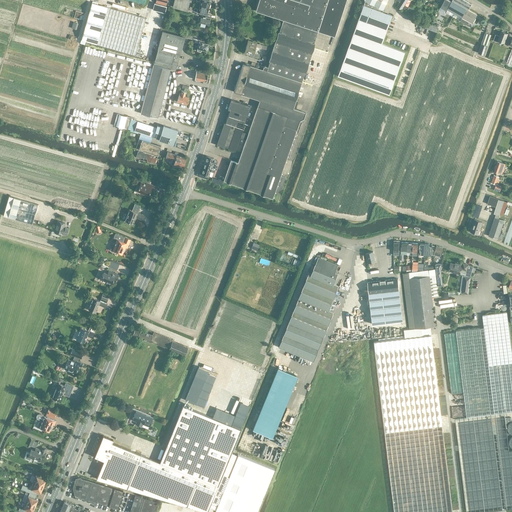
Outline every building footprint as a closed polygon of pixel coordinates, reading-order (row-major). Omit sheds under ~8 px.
[(191,12),(193,7),(189,6),(190,0),(174,0),(172,7),(191,12)] [(243,63),(234,92),(259,100),(292,110),(293,108),(295,108),(298,101),(295,100),(302,79),(304,72),(317,30),(334,36),(345,0),(258,0),(255,11),(283,19),(279,32),(278,31),(268,61),(269,61),(268,66),(265,66),(263,67),(256,64),(255,66),(255,67),(243,63)] [(365,0),(365,1),(343,62),(338,76),(389,95),(405,52),(382,44),(387,29),(389,25),(392,15),(383,11),(388,0),(365,0)] [(400,0),(400,2),(397,7),(401,9),(403,7),(406,9),(410,0),(409,0),(400,0)] [(448,0),(444,0),(440,7),(446,10),(451,1),(448,0)] [(446,10),(445,12),(460,21),(462,18),(472,23),(477,15),(468,10),(472,4),(464,0),(452,0),(451,1),(446,10)] [(145,18),(92,2),(82,39),(135,55),(145,18)] [(165,12),(167,6),(154,2),(153,9),(165,12)] [(193,7),(191,12),(191,13),(195,14),(196,11),(207,14),(208,11),(209,10),(209,9),(209,8),(209,7),(199,5),(198,8),(194,7),(193,10),(192,9),(193,7)] [(412,14),(414,15),(416,12),(414,11),(414,9),(409,6),(406,11),(412,14)] [(81,18),(83,12),(77,10),(75,16),(81,18)] [(200,16),(200,17),(198,16),(198,20),(199,20),(199,22),(209,25),(210,19),(200,16)] [(416,24),(418,25),(436,31),(438,27),(418,19),(416,24)] [(181,49),(183,41),(184,37),(162,31),(158,49),(155,60),(177,66),(180,55),(179,55),(181,49)] [(499,41),(504,43),(508,34),(501,31),(499,36),(495,34),(493,40),(499,43),(499,41)] [(485,33),(478,53),(484,55),(491,35),(485,33)] [(208,43),(204,42),(204,41),(199,40),(197,48),(197,50),(197,51),(200,51),(201,51),(201,49),(206,50),(208,43)] [(256,43),(248,40),(246,47),(244,46),(242,51),(244,52),(244,53),(258,58),(259,54),(253,53),(255,46),(261,48),(262,45),(256,43)] [(170,69),(175,70),(177,66),(155,60),(154,64),(141,113),(157,118),(170,69)] [(195,79),(194,79),(203,81),(203,82),(205,82),(206,81),(208,82),(209,78),(207,78),(208,73),(207,73),(208,72),(204,71),(204,73),(200,72),(200,70),(198,70),(197,69),(196,70),(197,70),(196,72),(195,79)] [(179,93),(177,101),(187,104),(189,97),(185,96),(186,92),(182,90),(181,93),(179,93)] [(230,110),(225,123),(217,145),(223,147),(223,146),(228,148),(228,149),(234,151),(242,128),(246,115),(250,106),(237,101),(231,99),(227,109),(230,110)] [(230,160),(223,180),(272,198),(275,191),(276,191),(276,193),(278,194),(279,192),(280,193),(285,177),(280,175),(286,157),(289,158),(296,138),(293,137),(299,120),(303,118),(305,112),(295,108),(293,108),(292,110),(259,100),(238,162),(231,160),(230,160)] [(127,116),(124,128),(127,128),(128,129),(128,128),(130,129),(130,131),(137,133),(138,132),(159,139),(159,140),(173,144),(177,130),(163,125),(163,127),(157,125),(156,127),(138,121),(134,120),(134,118),(127,116)] [(142,140),(139,139),(136,147),(139,148),(139,149),(143,151),(143,153),(138,151),(136,157),(141,158),(141,157),(147,159),(146,161),(155,164),(157,156),(161,146),(142,140)] [(171,163),(183,167),(186,157),(178,155),(178,153),(175,152),(175,154),(167,152),(166,157),(172,159),(171,163)] [(202,164),(199,172),(208,175),(210,169),(215,170),(218,160),(214,158),(206,156),(204,164),(202,164)] [(498,161),(494,171),(502,173),(505,164),(498,161)] [(491,182),(496,184),(498,185),(500,180),(498,179),(498,177),(494,175),(491,182)] [(151,189),(154,190),(157,183),(147,179),(145,183),(141,181),(137,191),(148,196),(151,189)] [(9,196),(3,215),(32,224),(38,204),(9,196)] [(487,204),(496,206),(494,213),(499,215),(504,201),(498,199),(498,198),(490,196),(487,204)] [(476,204),(473,215),(478,217),(482,205),(476,204)] [(133,224),(135,218),(141,220),(143,215),(137,212),(137,213),(129,209),(125,221),(133,224)] [(495,217),(488,236),(498,239),(504,220),(495,217)] [(480,229),(482,222),(474,219),(470,231),(478,234),(480,229)] [(66,235),(68,228),(64,227),(65,223),(58,221),(54,232),(62,234),(66,235)] [(127,248),(130,239),(115,233),(113,238),(117,239),(116,243),(115,242),(113,243),(111,248),(112,250),(122,254),(125,247),(127,248)] [(251,248),(257,250),(259,245),(253,242),(251,248)] [(424,244),(424,255),(433,255),(432,247),(429,247),(429,244),(424,244)] [(435,251),(434,255),(440,257),(441,253),(443,248),(436,246),(435,251)] [(372,261),(375,261),(373,251),(366,253),(368,262),(369,262),(369,266),(373,265),(372,261)] [(338,265),(329,262),(318,257),(316,264),(315,264),(312,273),(309,272),(289,323),(279,347),(314,361),(323,337),(324,337),(333,313),(329,311),(338,287),(333,285),(338,273),(335,272),(338,265)] [(113,261),(110,266),(116,270),(119,264),(113,261)] [(469,293),(472,272),(474,273),(476,268),(473,267),(473,266),(468,265),(463,263),(462,266),(455,264),(450,263),(448,270),(460,274),(462,275),(460,292),(469,293)] [(405,338),(374,341),(385,431),(442,424),(431,335),(430,326),(435,325),(432,296),(439,295),(436,271),(436,269),(403,273),(409,329),(404,329),(405,338)] [(114,278),(117,279),(119,275),(108,270),(107,273),(104,272),(101,279),(112,284),(114,278)] [(398,279),(398,278),(385,280),(380,280),(380,281),(367,282),(368,282),(369,292),(373,324),(403,321),(399,289),(399,288),(398,279)] [(106,303),(108,299),(101,296),(100,301),(93,298),(88,309),(95,312),(99,305),(105,308),(107,304),(106,303)] [(511,355),(507,312),(482,315),(484,327),(456,330),(467,417),(511,411),(511,355)] [(92,338),(94,333),(89,331),(81,328),(76,339),(84,342),(87,336),(92,338)] [(185,354),(187,348),(172,341),(173,340),(153,332),(152,335),(135,328),(132,334),(138,337),(138,339),(141,340),(143,338),(150,341),(165,348),(164,350),(169,352),(170,350),(184,355),(186,356),(187,355),(185,354)] [(72,348),(71,351),(70,354),(71,355),(74,356),(73,359),(72,361),(68,359),(64,368),(71,371),(70,375),(74,376),(78,366),(81,367),(82,363),(77,361),(79,358),(81,359),(83,353),(72,348)] [(205,407),(215,375),(213,374),(214,371),(197,366),(186,400),(185,399),(184,405),(189,406),(190,402),(205,407)] [(276,367),(254,430),(274,437),(296,374),(276,367)] [(58,383),(56,386),(52,398),(59,401),(62,393),(69,396),(73,386),(66,383),(65,385),(58,383)] [(103,435),(94,456),(104,460),(96,478),(127,488),(207,511),(209,506),(215,509),(221,511),(256,511),(274,469),(238,454),(237,454),(231,452),(233,447),(241,429),(183,405),(166,446),(159,462),(141,454),(112,442),(113,439),(103,435)] [(46,415),(48,416),(54,418),(57,412),(54,411),(48,409),(46,415)] [(132,420),(136,421),(135,424),(141,426),(143,424),(149,426),(152,418),(144,414),(143,415),(136,412),(132,420)] [(466,511),(489,511),(511,509),(511,451),(508,452),(504,415),(454,421),(466,511)] [(44,416),(43,420),(41,419),(40,422),(39,422),(38,425),(38,426),(37,427),(40,428),(49,432),(52,424),(54,425),(56,421),(44,416)] [(35,448),(37,442),(31,439),(29,445),(35,448)] [(31,449),(30,452),(26,451),(24,457),(25,459),(31,461),(32,458),(39,461),(42,453),(45,454),(47,449),(41,447),(40,449),(36,448),(35,451),(31,449)] [(32,474),(29,480),(43,486),(45,482),(46,481),(46,480),(46,479),(45,479),(44,479),(32,474)] [(92,501),(92,503),(96,504),(97,502),(117,509),(123,490),(81,478),(77,479),(78,481),(75,482),(76,487),(73,487),(76,496),(92,501)] [(41,490),(43,486),(29,480),(27,487),(39,491),(39,492),(40,493),(41,492),(41,491),(41,490)] [(21,500),(26,502),(35,506),(37,501),(38,501),(38,500),(38,499),(37,498),(36,499),(24,494),(21,500)] [(153,511),(157,502),(135,495),(129,511),(153,511)] [(81,511),(83,510),(83,509),(79,507),(78,510),(74,509),(75,506),(72,505),(64,501),(62,506),(75,511),(81,511)] [(22,511),(24,511),(25,510),(25,509),(31,511),(30,511),(33,511),(33,510),(35,506),(26,502),(23,508),(20,506),(18,510),(20,511),(22,511)]
